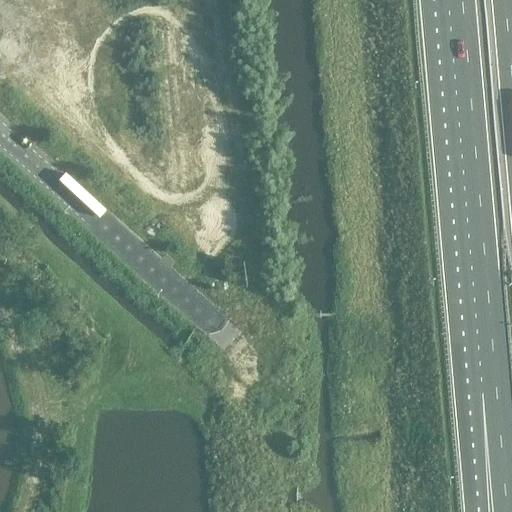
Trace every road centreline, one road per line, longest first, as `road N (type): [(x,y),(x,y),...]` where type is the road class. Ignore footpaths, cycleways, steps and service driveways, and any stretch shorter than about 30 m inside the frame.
road 1 (motorway): [(454,0),(499,511)]
road 2 (unclassified): [(0,136),(231,344)]
